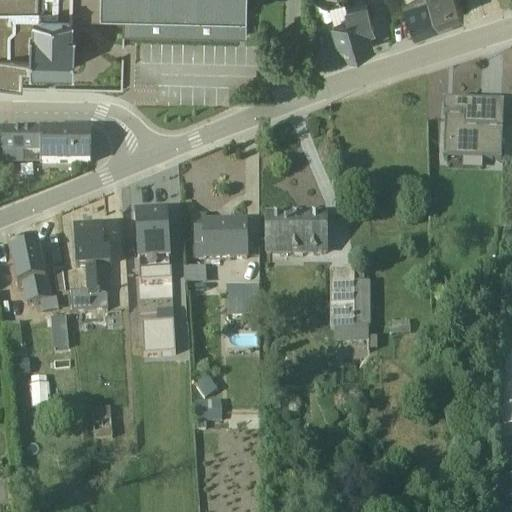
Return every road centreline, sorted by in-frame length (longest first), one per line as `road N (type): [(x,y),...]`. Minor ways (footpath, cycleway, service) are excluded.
road 1 (residential): [(140,162),(511,26)]
road 2 (residential): [(0,115),(117,120),(140,162)]
road 3 (residential): [(0,219),(140,162)]
